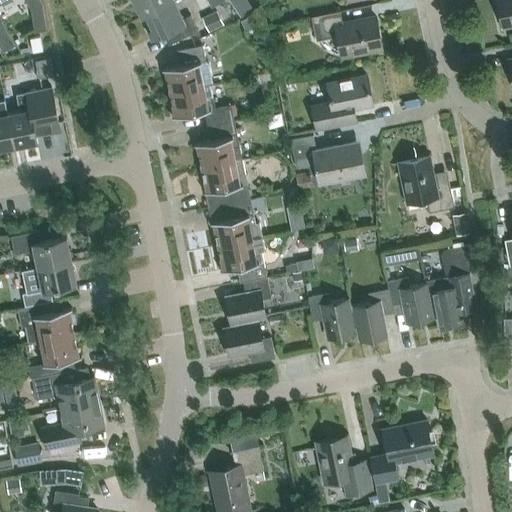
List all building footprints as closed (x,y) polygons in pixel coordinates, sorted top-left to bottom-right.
[(42,4),(39,0),(25,0),(31,10),(42,4)] [(175,1),(174,0),(133,0),(142,17),(146,15),(146,14),(175,1)] [(242,16),(254,9),(248,0),(240,0),(234,4),(242,16)] [(511,0),(496,0),(502,27),(511,25),(511,0)] [(198,30),(190,15),(183,18),(175,1),(146,14),(146,15),(152,28),(148,30),(152,39),(163,33),(169,44),(198,30)] [(224,25),(217,10),(201,17),(208,32),(224,25)] [(381,48),(375,16),(342,23),(339,11),(312,17),(317,39),(337,35),(342,56),(381,48)] [(252,15),(241,20),(246,31),(257,26),(252,15)] [(39,35),(29,38),(32,52),(42,50),(39,35)] [(0,41),(0,46),(3,51),(15,45),(10,36),(0,41)] [(179,65),(164,68),(169,92),(211,84),(213,83),(209,63),(206,61),(202,45),(175,50),(179,65)] [(345,109),(372,104),(366,74),(327,82),(333,110),(313,114),(316,130),(348,123),(345,109)] [(204,110),(207,125),(234,120),(231,104),(215,107),(211,84),(169,92),(174,116),(204,110)] [(16,95),(17,99),(4,102),(7,114),(13,147),(37,142),(34,127),(58,123),(51,88),(16,95)] [(0,149),(13,147),(7,114),(4,102),(4,100),(0,101),(0,149)] [(239,146),(234,120),(207,125),(210,140),(196,143),(201,167),(235,160),(242,159),(239,146)] [(322,183),(362,175),(356,141),(316,149),(313,135),(291,139),(296,168),(318,163),(322,183)] [(454,207),(448,178),(434,180),(429,156),(399,162),(407,202),(426,198),(429,212),(454,207)] [(220,188),(224,203),(250,198),(242,159),(235,160),(201,167),(206,191),(220,188)] [(296,177),(298,189),(312,187),(310,174),(296,177)] [(254,214),(250,198),(224,203),(227,218),(212,221),(217,246),(262,236),(260,223),(255,224),(254,214)] [(464,213),(454,215),(457,236),(467,234),(464,213)] [(304,214),(290,217),(292,230),(306,227),(304,214)] [(71,260),(66,236),(41,241),(38,230),(11,236),(15,254),(34,250),(38,267),(71,260)] [(266,276),(261,251),(265,250),(262,236),(217,246),(222,270),(237,267),(240,282),(266,276)] [(359,249),(357,236),(343,239),(345,251),(359,249)] [(435,303),(438,316),(440,324),(449,322),(450,327),(465,324),(463,309),(475,307),(468,273),(473,273),(467,244),(447,248),(452,276),(447,277),(447,276),(425,280),(426,283),(427,291),(430,304),(435,303)] [(403,248),(405,262),(421,259),(419,245),(403,248)] [(312,258),(297,260),(297,263),(298,269),(314,267),(312,258)] [(50,289),(76,284),(71,260),(38,267),(22,270),(25,287),(14,289),(17,307),(53,300),(50,289)] [(298,269),(297,263),(286,265),(287,272),(298,269)] [(301,271),(292,272),(293,281),(302,280),(301,271)] [(408,322),(433,317),(438,316),(435,303),(430,304),(427,291),(426,283),(410,286),(408,276),(387,281),(388,288),(389,288),(392,304),(404,302),(408,322)] [(265,315),(262,299),(271,297),(267,277),(243,281),(245,293),(226,297),(231,322),(232,327),(245,325),(244,319),(257,317),(265,315)] [(386,334),(381,315),(394,312),(392,304),(389,288),(388,288),(368,293),(370,302),(348,307),(351,320),(356,319),(359,332),(361,340),(386,334)] [(348,307),(347,299),(331,302),(329,292),(308,297),(313,320),(325,318),(329,338),(359,332),(356,319),(351,320),(348,307)] [(29,342),(40,340),(76,333),(71,308),(55,311),(53,301),(17,308),(21,327),(25,326),(29,342)] [(282,314),(270,316),(271,323),(283,321),(282,314)] [(275,357),(271,336),(261,338),(257,317),(244,319),(245,325),(232,327),(224,329),(229,354),(249,350),(251,362),(275,357)] [(81,356),(76,333),(40,340),(45,362),(28,366),(31,377),(32,377),(66,370),(64,360),(81,356)] [(99,401),(94,376),(68,382),(66,370),(32,377),(36,399),(58,395),(61,409),(99,401)] [(20,407),(15,382),(3,385),(8,409),(20,407)] [(78,430),(104,425),(99,401),(61,409),(63,422),(42,427),(46,448),(80,441),(78,430)] [(395,461),(434,453),(427,420),(382,429),(387,454),(370,457),(375,482),(398,477),(395,461)] [(243,474),(263,470),(258,446),(256,435),(241,438),(243,449),(235,451),(238,465),(209,471),(217,511),(245,511),(251,511),(243,474)] [(372,489),(366,458),(351,461),(346,436),(316,442),(324,482),(343,478),(347,494),(372,489)] [(39,442),(15,447),(18,465),(42,460),(39,442)] [(66,468),(64,482),(81,485),(84,471),(66,468)] [(22,492),(19,478),(5,480),(8,494),(22,492)] [(97,511),(98,509),(87,508),(88,498),(79,496),(79,494),(55,490),(51,511),(97,511)] [(378,493),(380,502),(390,500),(389,491),(378,493)] [(380,502),(378,493),(368,495),(370,504),(380,502)]
